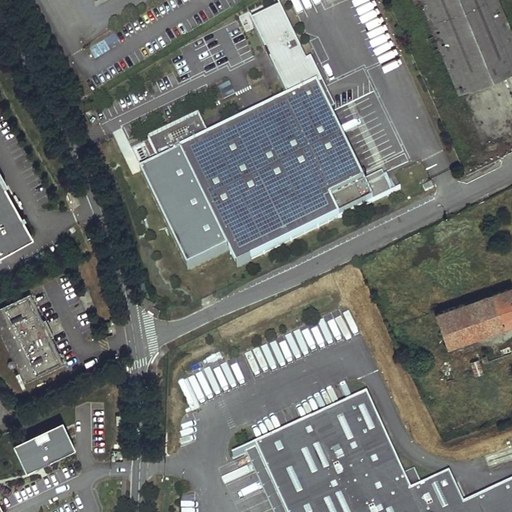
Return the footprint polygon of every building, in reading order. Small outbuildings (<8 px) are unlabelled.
[(511,32),(498,0),(419,0),(434,36),(428,38),(438,61),(443,59),(458,94),(511,71),(511,32)] [(209,138),(199,115),(148,139),(158,161),(180,150),(236,269),(393,194),(383,175),(365,183),(320,88),(325,86),(313,61),(309,63),(284,11),(253,26),(266,52),(272,49),(277,60),(271,63),(289,100),(209,138)] [(95,57),(120,43),(115,34),(90,48),(95,57)] [(223,98),(234,93),(228,82),(218,88),(223,98)] [(0,257),(1,257),(1,258),(3,258),(2,256),(36,240),(28,221),(29,221),(28,219),(27,220),(26,217),(11,187),(13,186),(11,183),(10,183),(5,175),(7,174),(5,170),(4,171),(0,163),(0,257)] [(432,182),(423,187),(426,192),(434,188),(432,182)] [(511,285),(434,312),(446,347),(511,323),(511,285)] [(30,292),(18,298),(19,301),(0,309),(0,325),(25,378),(50,366),(51,369),(63,363),(59,353),(56,355),(48,338),(51,336),(53,335),(45,318),(43,319),(40,320),(31,304),(35,302),(30,292)] [(35,302),(31,304),(40,320),(43,319),(35,302)] [(51,336),(48,338),(56,355),(59,353),(51,336)] [(511,511),(511,484),(466,506),(451,475),(413,492),(369,395),(256,447),(285,511),(511,511)] [(25,472),(74,449),(61,422),(13,445),(25,472)]
